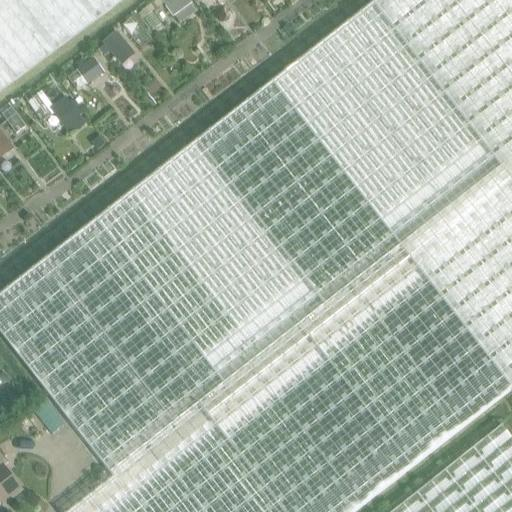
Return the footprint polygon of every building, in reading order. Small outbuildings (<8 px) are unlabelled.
[(511,0),(381,0),(0,299),(0,333),(115,480),(74,511),(358,511),(511,394),(511,0)] [(0,0),(0,93),(124,0),(0,0)] [(189,0),(165,0),(162,2),(174,18),(174,17),(180,25),(197,12),(191,5),(192,4),(189,0)] [(143,20),(152,32),(160,25),(151,13),(143,20)] [(132,18),(123,26),(142,49),(152,41),(132,18)] [(116,32),(102,44),(116,60),(130,48),(116,32)] [(94,58),(77,71),(78,72),(87,85),(88,86),(105,74),(94,58)] [(78,72),(69,79),(78,91),(87,85),(78,72)] [(36,96),(27,103),(41,123),(51,115),(36,96)] [(66,97),(50,108),(69,137),(86,125),(66,97)] [(11,108),(2,114),(16,135),(26,128),(11,108)] [(0,130),(0,159),(14,149),(0,130)] [(94,174),(85,181),(90,188),(100,181),(94,174)] [(3,373),(0,375),(0,383),(1,384),(3,387),(10,382),(3,373)] [(511,511),(511,441),(501,427),(433,481),(393,511),(511,511)] [(0,506),(21,491),(13,481),(3,468),(7,465),(0,455),(0,506)]
